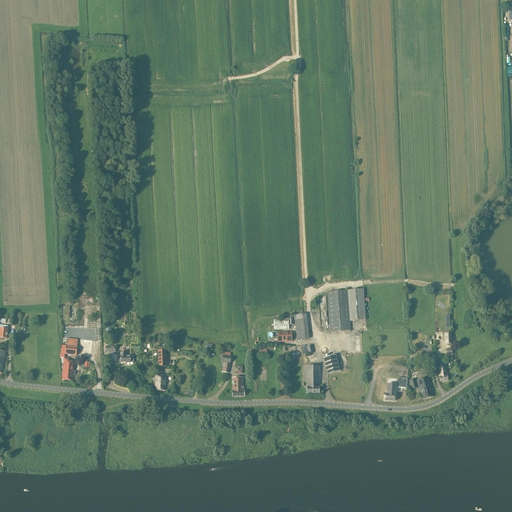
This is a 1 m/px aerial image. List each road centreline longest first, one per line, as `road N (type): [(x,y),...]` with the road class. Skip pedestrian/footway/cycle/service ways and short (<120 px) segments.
road 1 (tertiary): [(511,362),(435,406),(404,409),(0,382)]
road 2 (track): [(312,341),(296,58),(228,78)]
road 3 (track): [(329,404),(312,341),(290,345),(283,356),(285,403)]
